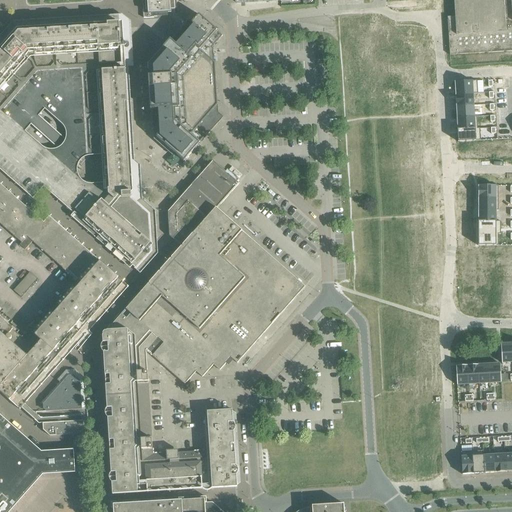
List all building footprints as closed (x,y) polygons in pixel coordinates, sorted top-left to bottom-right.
[(142,0),(143,18),(154,18),(153,15),(157,15),(158,15),(160,12),(160,10),(175,9),(174,0),(142,0)] [(511,0),(453,0),(455,17),(447,17),(448,41),(449,55),(511,51),(511,0)] [(173,43),(152,67),(153,77),(153,82),(153,88),(155,110),(157,110),(159,110),(160,134),(160,136),(166,142),(176,150),(186,159),(197,146),(199,143),(203,139),(203,140),(221,119),(217,115),(215,93),(216,93),(216,90),(214,90),(213,78),(215,78),(215,75),(214,75),(213,49),(211,47),(212,47),(213,45),(222,36),(217,31),(201,17),(193,27),(183,38),(176,46),(173,43)] [(0,165),(1,166),(17,181),(34,195),(42,187),(50,193),(66,207),(82,222),(106,243),(114,250),(123,257),(131,265),(135,261),(139,265),(151,252),(150,239),(148,214),(148,213),(136,203),(130,198),(131,196),(131,194),(129,193),(129,192),(129,189),(129,188),(128,178),(128,177),(128,172),(128,166),(126,166),(126,164),(128,164),(127,162),(126,146),(126,135),(125,124),(124,113),(124,102),(123,92),(122,70),(121,59),(119,30),(118,30),(118,26),(108,27),(97,28),(75,29),(54,30),(18,33),(15,36),(9,42),(9,43),(8,43),(5,48),(4,49),(2,51),(0,52),(0,165)] [(477,81),(454,82),(455,95),(477,93),(477,81)] [(455,95),(455,107),(473,106),(473,94),(477,94),(477,93),(455,95)] [(455,107),(456,118),(476,117),(474,117),(473,106),(455,107)] [(456,118),(457,130),(479,129),(479,128),(477,129),(476,117),(456,118)] [(457,130),(458,142),(480,141),(479,129),(457,130)] [(103,335),(102,336),(102,337),(103,343),(107,343),(108,352),(103,353),(104,374),(105,376),(105,385),(105,386),(107,408),(111,408),(112,417),(107,417),(108,426),(109,440),(109,441),(109,450),(109,452),(111,473),(115,473),(116,482),(111,483),(112,493),(112,495),(113,495),(119,494),(158,492),(169,491),(180,490),(181,490),(201,489),(211,489),(212,488),(235,487),(237,487),(235,454),(234,443),(234,441),(233,432),(232,410),(207,412),(208,433),(208,439),(209,450),(209,451),(199,452),(178,453),(178,450),(166,451),(166,454),(152,455),(152,448),(151,442),(151,437),(150,416),(149,411),(149,410),(149,404),(148,383),(147,377),(147,373),(146,362),(146,351),(152,356),(185,385),(196,372),(202,378),(202,377),(213,365),(219,371),(226,364),(231,358),(233,360),(237,363),(250,349),(254,344),(259,338),(262,335),(268,328),(305,287),(301,284),(235,225),(227,219),(224,216),(219,211),(216,209),(220,205),(239,184),(225,172),(224,172),(219,168),(220,167),(219,166),(218,167),(216,166),(198,186),(189,197),(174,214),(175,233),(185,242),(190,246),(181,257),(172,266),(170,269),(165,275),(163,273),(129,313),(130,314),(129,315),(125,320),(121,316),(120,315),(106,332),(105,332),(105,331),(105,332),(104,332),(103,332),(103,333),(103,334),(102,334),(102,335),(103,335)] [(0,224),(13,236),(33,214),(0,184),(0,224)] [(477,186),(478,198),(498,198),(498,186),(477,186)] [(478,198),(478,211),(498,210),(498,198),(478,198)] [(478,211),(478,222),(500,222),(500,221),(495,221),(495,211),(498,211),(498,210),(478,211)] [(32,242),(37,247),(57,224),(49,217),(44,223),(33,214),(13,236),(21,243),(27,237),(32,242)] [(478,222),(478,234),(500,234),(500,222),(478,222)] [(37,247),(45,254),(65,231),(57,224),(37,247)] [(45,254),(61,268),(81,246),(65,231),(45,254)] [(478,246),(498,246),(498,234),(500,234),(478,234),(478,246)] [(27,237),(21,243),(19,245),(25,250),(32,242),(27,237)] [(61,268),(77,282),(97,260),(81,246),(61,268)] [(511,253),(504,253),(503,268),(511,268),(511,253)] [(0,392),(5,397),(14,405),(15,405),(14,404),(14,403),(13,403),(7,398),(7,397),(13,390),(21,397),(37,380),(44,372),(51,364),(58,355),(66,347),(68,344),(73,339),(87,323),(101,306),(122,283),(123,283),(123,282),(97,260),(77,282),(76,284),(75,285),(47,316),(40,324),(32,333),(25,341),(22,338),(17,333),(19,331),(10,324),(12,322),(4,314),(3,314),(0,310),(0,392)] [(511,268),(503,268),(503,283),(511,283),(511,268)] [(13,291),(21,298),(37,279),(29,272),(13,291)] [(511,283),(503,283),(502,298),(511,298),(511,283)] [(511,298),(502,298),(502,313),(511,313),(511,298)] [(511,343),(500,344),(501,363),(511,362),(511,343)] [(488,364),(477,365),(479,384),(489,383),(488,364)] [(499,364),(488,364),(489,383),(501,383),(499,364)] [(477,365),(467,366),(468,385),(479,384),(477,365)] [(467,366),(455,366),(457,385),(468,385),(467,366)] [(43,409),(46,412),(81,410),(81,408),(81,402),(84,402),(84,390),(85,390),(85,386),(83,386),(83,377),(75,370),(65,371),(57,380),(61,384),(43,404),(43,409)] [(0,511),(8,511),(42,474),(74,472),(74,473),(75,473),(73,450),(72,450),(41,452),(40,452),(36,448),(23,437),(0,416),(0,511)] [(43,430),(49,436),(68,435),(77,434),(81,431),(82,431),(82,423),(82,421),(42,423),(43,430)] [(474,474),(472,451),(461,452),(462,475),(474,474)] [(484,473),(483,453),(483,451),(472,451),(474,474),(484,473)] [(484,473),(495,473),(494,455),(494,453),(483,453),(484,473)] [(494,455),(495,473),(506,472),(505,454),(494,455)] [(112,503),(111,503),(111,509),(113,509),(113,511),(204,511),(204,505),(209,505),(209,503),(207,503),(206,503),(206,502),(206,498),(206,497),(205,497),(201,497),(200,498),(200,500),(181,501),(133,504),(132,504),(114,505),(114,503),(112,503)]
